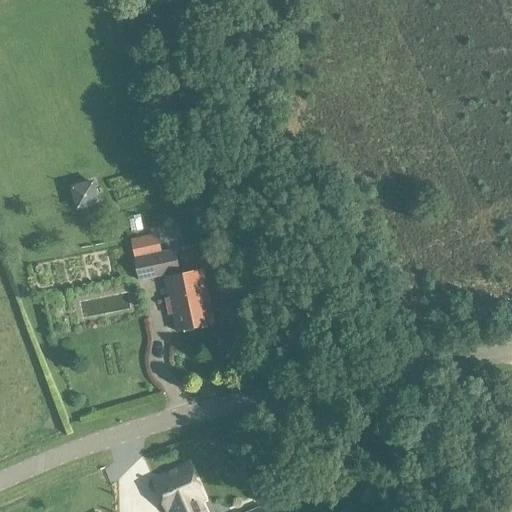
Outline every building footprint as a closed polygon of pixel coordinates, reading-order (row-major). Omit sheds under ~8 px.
[(78,206),(98,201),(92,181),(72,186),(78,206)] [(125,242),(154,241),(153,227),(124,228),(125,242)] [(175,250),(154,255),(133,259),(138,282),(166,276),(180,273),(175,250)] [(180,273),(166,276),(171,300),(168,300),(169,307),(173,306),(178,330),(213,322),(202,272),(181,276),(180,273)] [(56,316),(63,350),(93,343),(86,310),(56,316)] [(189,466),(155,482),(168,511),(179,507),(180,511),(204,501),(189,466)]
